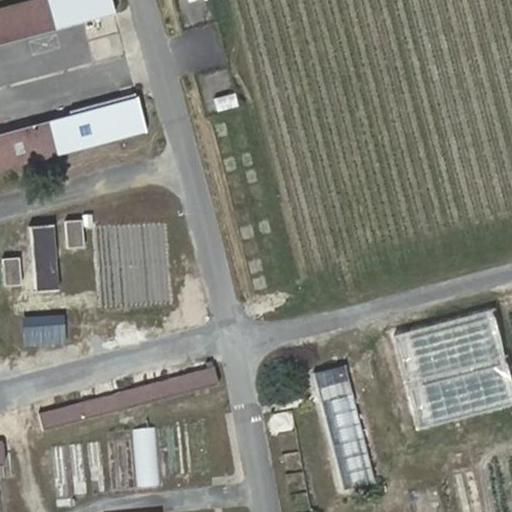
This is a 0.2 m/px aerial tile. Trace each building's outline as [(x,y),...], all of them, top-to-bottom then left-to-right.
[(109,0),(30,0),(0,8),(0,40),(112,11),(109,0)] [(0,166),(146,128),(139,99),(0,134),(0,166)] [(83,248),(81,227),(80,219),(61,221),(64,249),(83,248)] [(27,226),(33,290),(55,288),(50,224),(27,226)] [(2,267),(4,287),(20,287),(17,258),(1,259),(2,267)] [(456,415),(511,400),(511,337),(504,306),(436,324),(443,350),(448,349),(453,370),(441,373),(447,394),(451,393),(456,415)] [(62,315),(21,317),(24,345),(63,342),(62,315)] [(343,359),(311,367),(339,483),(371,475),(343,359)] [(207,370),(117,393),(39,414),(44,429),(121,409),(217,383),(213,368),(212,368),(209,360),(205,362),(205,364),(206,369),(207,370)] [(137,483),(160,483),(160,424),(137,424),(137,483)] [(438,511),(433,489),(410,494),(413,511),(438,511)]
